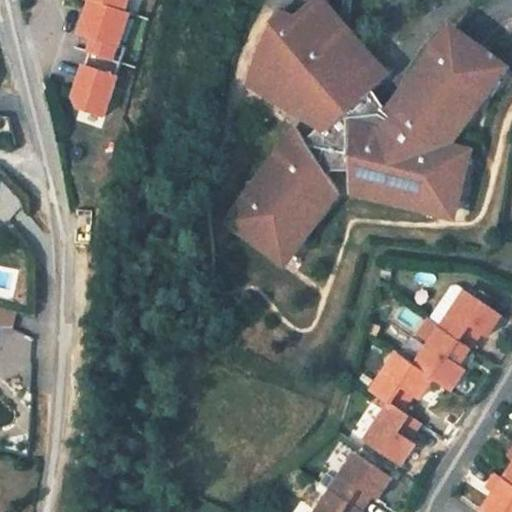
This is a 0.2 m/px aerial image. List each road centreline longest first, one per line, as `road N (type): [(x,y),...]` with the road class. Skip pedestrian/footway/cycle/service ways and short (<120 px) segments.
road 1 (residential): [(43,511),(56,460),(69,260),(48,139),(4,0)]
road 2 (unknown): [(54,177),(65,0)]
road 3 (residential): [(511,380),(449,469),(431,511)]
